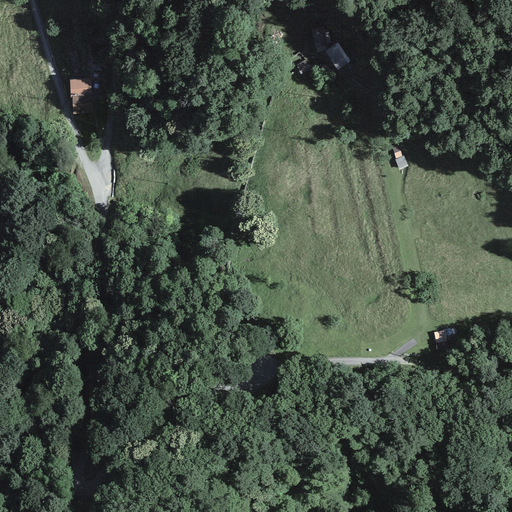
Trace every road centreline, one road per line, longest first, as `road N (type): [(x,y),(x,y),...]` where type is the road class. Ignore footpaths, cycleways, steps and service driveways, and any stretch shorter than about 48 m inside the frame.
road 1 (residential): [(31,0),(94,170),(104,155),(124,0)]
road 2 (track): [(511,378),(388,355),(264,372)]
